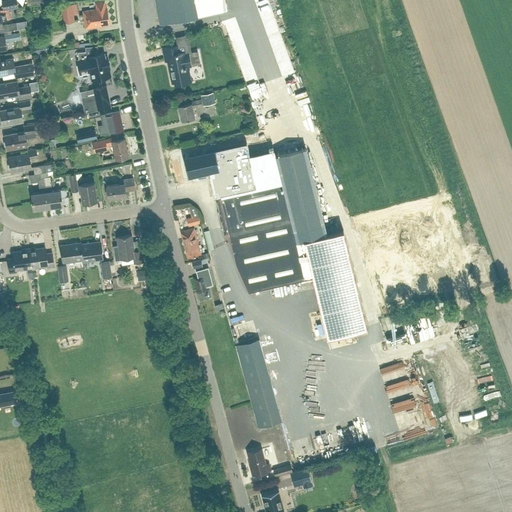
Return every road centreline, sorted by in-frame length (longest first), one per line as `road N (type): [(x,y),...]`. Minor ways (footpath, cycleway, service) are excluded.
road 1 (tertiary): [(245,511),(164,206)]
road 2 (unknown): [(263,316),(296,415),(328,418),(346,402),(351,382),(334,351),(293,332)]
road 3 (tertiary): [(164,206),(123,0)]
road 4 (unknown): [(161,192),(194,191),(210,205),(239,284),(263,316)]
road 5 (residential): [(164,206),(29,227),(0,213)]
